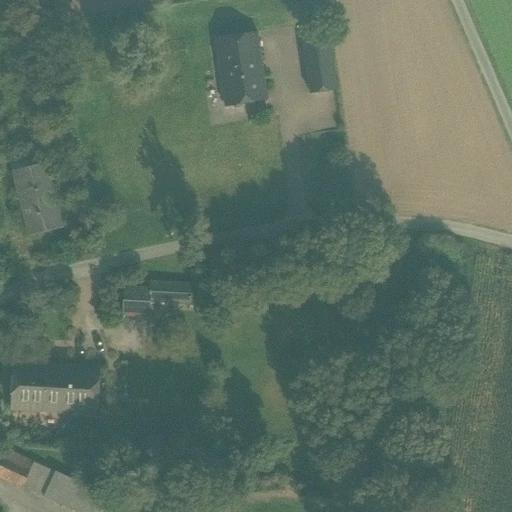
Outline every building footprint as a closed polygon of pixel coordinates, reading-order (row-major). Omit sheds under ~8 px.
[(303,44),(328,41),(326,27),(301,30),(303,44)] [(257,33),(216,39),(225,108),(266,102),(257,33)] [(309,94),(334,91),(328,41),(303,44),(309,94)] [(12,173),(41,166),(36,146),(7,154),(12,173)] [(18,195),(52,187),(46,165),(41,166),(12,173),(18,195)] [(52,187),(18,195),(28,237),(62,228),(52,187)] [(149,290),(123,288),(122,314),(149,316),(150,302),(191,304),(192,285),(150,283),(149,290)] [(76,366),(43,364),(42,368),(29,368),(30,363),(14,363),(11,410),(70,413),(96,414),(99,367),(76,366)] [(32,463),(6,451),(3,459),(0,457),(0,476),(22,487),(32,463)] [(55,473),(32,463),(22,487),(44,497),(55,473)] [(94,511),(103,494),(55,473),(44,497),(78,511),(94,511)]
